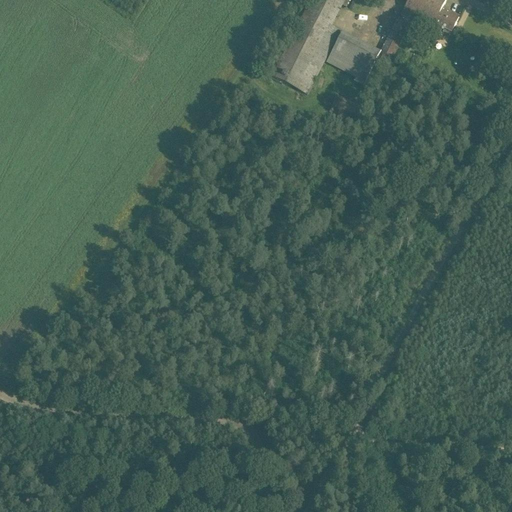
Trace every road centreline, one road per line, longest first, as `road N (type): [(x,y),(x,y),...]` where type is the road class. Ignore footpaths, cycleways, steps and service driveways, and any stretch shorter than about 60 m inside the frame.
road 1 (track): [(341,442),(511,138)]
road 2 (track): [(273,511),(261,455),(243,427),(65,415),(0,394)]
road 3 (unclassified): [(306,511),(341,442),(511,449)]
